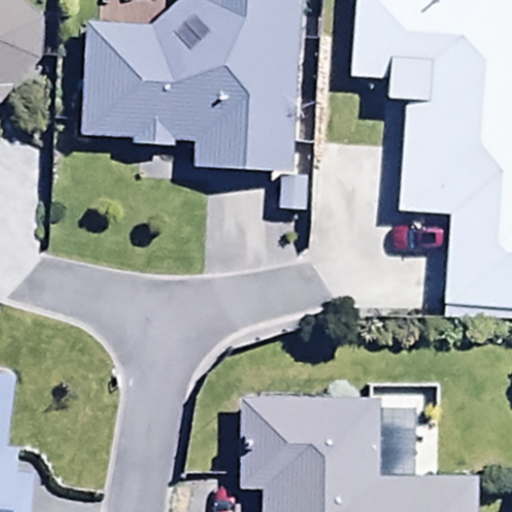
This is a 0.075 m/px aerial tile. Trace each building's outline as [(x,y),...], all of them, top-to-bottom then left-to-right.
[(0,0),(0,109),(37,66),(37,22),(10,0),(0,0)] [(189,173),(272,176),(270,217),(301,219),(302,172),(290,172),(296,0),(182,0),(142,31),(78,29),(74,142),(127,144),(126,152),(171,154),(171,147),(190,148),(189,173)] [(379,105),(399,106),(393,217),(445,220),(440,312),(511,315),(511,0),(351,0),(347,84),(380,86),(379,105)] [(0,511),(27,511),(30,476),(3,474),(10,387),(0,385),(0,511)] [(258,497),(258,511),(475,511),(476,483),(412,483),(412,413),(377,413),(377,403),(236,402),(235,496),(258,497)]
